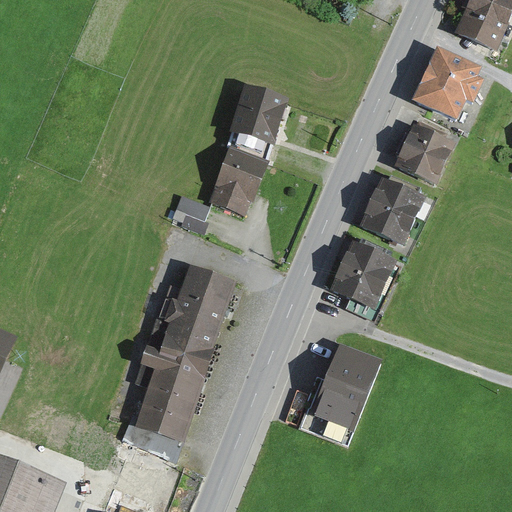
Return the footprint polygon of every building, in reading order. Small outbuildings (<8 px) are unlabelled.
[(511,23),(511,0),(469,0),(454,34),(499,54),(511,23)] [(484,74),(435,52),(411,105),(459,127),(484,74)] [(289,105),(246,93),(235,131),(278,143),(289,105)] [(458,143),(413,124),(393,168),(438,188),(458,143)] [(275,165),(227,149),(206,211),(246,224),(250,210),(259,213),(275,165)] [(429,202),(383,181),(360,230),(407,251),(429,202)] [(212,215),(183,203),(172,230),(202,241),(212,215)] [(401,264),(354,242),(331,291),(379,313),(401,264)] [(237,282),(187,266),(133,430),(183,447),(237,282)] [(0,370),(14,338),(0,332),(0,370)] [(383,360),(342,344),(312,418),(353,434),(383,360)] [(54,511),(66,482),(0,457),(0,511),(54,511)]
